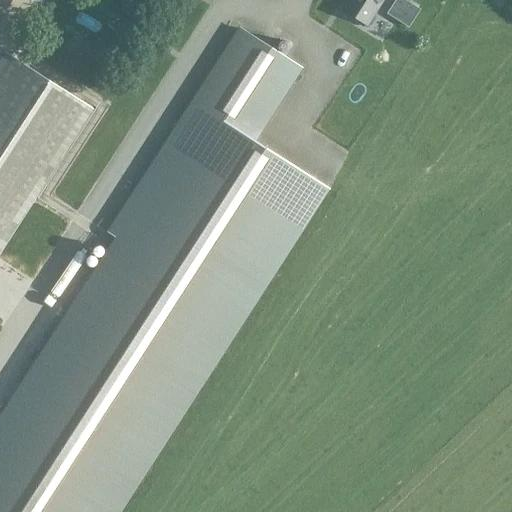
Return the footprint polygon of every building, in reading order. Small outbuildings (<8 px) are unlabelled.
[(0,0),(0,16),(10,0),(0,0)] [(348,0),(342,10),(358,20),(358,21),(365,26),(368,25),(373,18),(373,16),(383,0),(348,0)] [(409,4),(398,21),(408,28),(420,10),(409,4)] [(0,511),(116,511),(325,189),(257,145),(253,142),(293,80),(297,74),(300,69),(285,59),(273,51),(240,30),(109,233),(119,239),(119,241),(113,249),(0,424),(0,511)] [(283,43),(282,43),(281,43),(280,44),(279,44),(279,45),(278,45),(278,46),(277,46),(277,47),(277,48),(277,49),(277,50),(277,51),(277,52),(278,52),(278,53),(279,53),(279,54),(280,54),(281,55),(282,55),(283,55),(284,55),(285,55),(285,54),(286,54),(287,54),(287,53),(288,52),(288,51),(289,51),(289,50),(289,49),(289,48),(289,47),(288,47),(288,46),(287,45),(287,44),(286,44),(285,44),(285,43),(284,43),(283,43)] [(0,60),(0,249),(90,108),(5,53),(0,60)]
